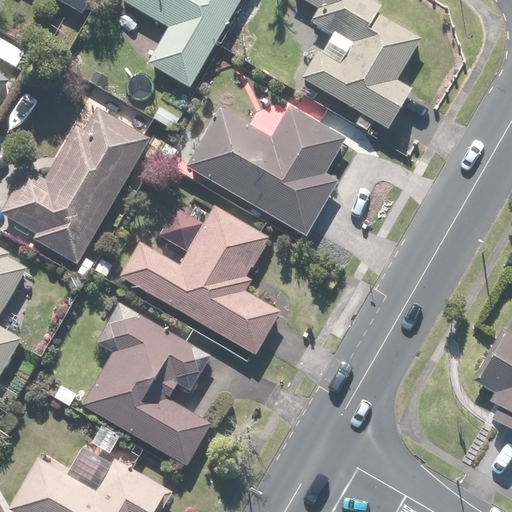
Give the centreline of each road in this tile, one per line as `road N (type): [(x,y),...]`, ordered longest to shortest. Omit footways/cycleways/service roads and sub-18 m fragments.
road 1 (secondary): [(321,446),(511,121)]
road 2 (tertiary): [(321,446),(432,511)]
